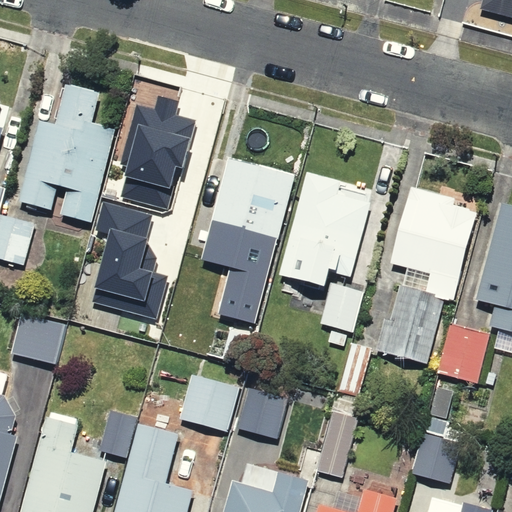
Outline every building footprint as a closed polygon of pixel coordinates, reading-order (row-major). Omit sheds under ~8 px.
[(511,25),(511,0),(475,0),(471,14),(511,25)] [(111,95),(75,86),(63,131),(49,128),(26,212),(99,232),(106,204),(124,139),(101,133),(111,95)] [(44,221),(1,210),(29,104),(0,96),(0,262),(31,271),(44,221)] [(163,203),(148,258),(185,268),(179,292),(209,301),(223,250),(201,244),(225,152),(146,131),(129,194),(163,203)] [(309,175),(236,155),(215,235),(246,244),(236,281),(277,293),(309,175)] [(371,344),(378,320),(384,297),(358,290),(384,195),(309,175),(277,293),(330,307),(323,331),(371,344)] [(412,192),(389,275),(408,280),(390,349),(457,367),(463,343),(467,329),(474,302),(495,225),(497,215),(412,192)] [(495,225),(474,302),(505,310),(498,338),(511,341),(511,203),(501,200),(497,215),(495,225)] [(143,214),(106,204),(99,232),(86,279),(123,289),(143,214)] [(268,316),(237,309),(225,359),(256,367),(268,316)] [(26,318),(15,357),(62,370),(73,332),(26,318)] [(384,354),(360,346),(342,397),(366,405),(384,354)] [(247,392),(200,379),(187,427),(234,440),(240,417),(247,392)] [(9,511),(41,405),(0,393),(0,511),(9,511)] [(112,404),(96,464),(119,471),(135,475),(147,431),(151,414),(112,404)] [(272,426),(240,417),(234,440),(217,505),(232,509),(231,511),(309,511),(311,507),(315,490),(259,474),(272,426)] [(344,484),(353,486),(369,426),(336,417),(320,478),(344,484)] [(91,430),(52,419),(25,511),(108,511),(119,471),(96,464),(82,461),(91,430)] [(147,431),(135,475),(124,511),(205,511),(222,452),(147,431)] [(336,511),(329,511),(311,507),(309,511),(411,511),(414,503),(353,486),(344,484),(336,511)]
